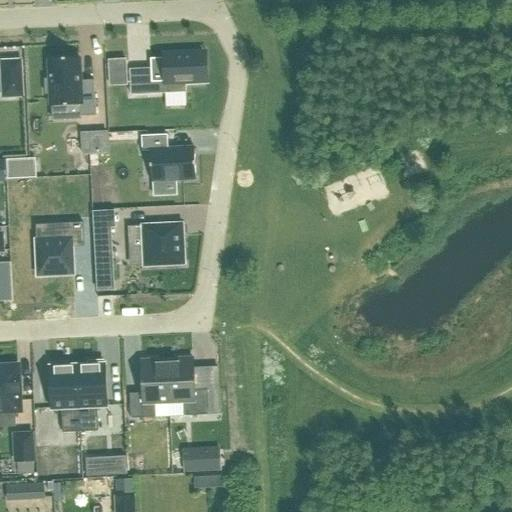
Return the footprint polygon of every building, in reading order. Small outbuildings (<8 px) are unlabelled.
[(165,82),(165,93),(186,92),(186,84),(205,83),(203,52),(163,54),(163,58),(151,59),(152,83),(165,82)] [(80,58),(49,60),(50,80),(45,80),(46,95),(51,95),(51,107),(52,119),(81,117),(96,116),(94,81),(81,82),(80,58)] [(127,85),(126,60),(109,61),(110,86),(127,85)] [(1,62),(3,98),(23,97),(21,61),(1,62)] [(107,133),(82,134),(83,155),(108,153),(107,133)] [(168,149),(168,135),(142,136),(142,152),(150,151),(152,182),(196,180),(195,148),(168,149)] [(35,159),(7,161),(8,180),(36,178),(35,159)] [(4,216),(0,216),(0,225),(0,226),(10,225),(9,212),(4,213),(4,216)] [(83,223),(54,224),(55,240),(36,241),(38,277),(74,275),(73,248),(85,247),(83,223)] [(185,264),(183,225),(166,225),(166,228),(160,228),(159,226),(143,226),(145,266),(185,264)] [(113,228),(95,229),(97,262),(115,261),(113,228)] [(0,282),(0,302),(11,302),(10,282),(0,282)] [(168,363),(170,404),(184,403),(184,416),(209,415),(208,390),(195,391),(193,357),(180,358),(180,362),(168,363)] [(170,404),(168,363),(155,363),(155,359),(142,360),(143,393),(130,394),(131,419),(156,417),(156,404),(170,404)] [(88,365),(78,366),(81,432),(99,431),(98,407),(108,407),(106,365),(104,365),(104,361),(88,361),(88,365)] [(63,433),(81,432),(78,366),(67,366),(67,362),(51,363),(51,367),(50,367),(52,409),(62,409),(63,433)] [(0,367),(0,411),(20,410),(18,366),(0,367)] [(15,463),(36,462),(34,432),(14,433),(15,463)] [(221,452),(196,453),(197,472),(222,471),(221,452)] [(126,457),(86,459),(87,477),(127,475),(126,457)] [(222,476),(211,476),(211,488),(223,488),(222,476)] [(116,496),(114,496),(115,511),(136,511),(135,495),(133,495),(133,479),(115,480),(116,496)] [(29,486),(29,499),(45,498),(44,485),(29,486)]
